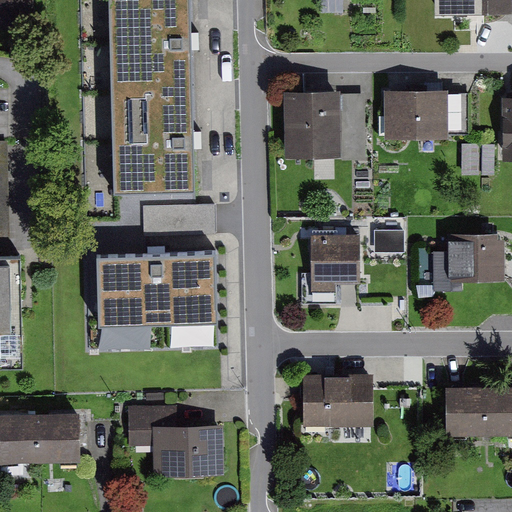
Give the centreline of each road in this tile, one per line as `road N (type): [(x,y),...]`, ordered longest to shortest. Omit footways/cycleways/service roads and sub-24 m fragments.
road 1 (residential): [(262,62),(269,348)]
road 2 (residential): [(262,62),(511,61)]
road 3 (residential): [(269,348),(511,344)]
road 4 (residential): [(269,348),(273,511)]
